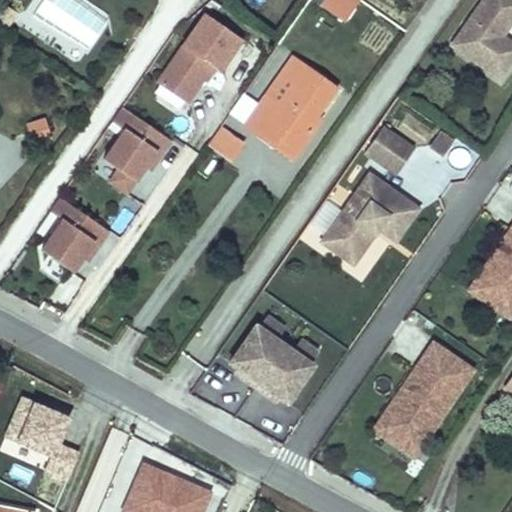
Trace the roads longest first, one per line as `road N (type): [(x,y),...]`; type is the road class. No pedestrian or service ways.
road 1 (residential): [(511,138),(274,477)]
road 2 (residential): [(0,325),(274,477)]
road 3 (unknown): [(135,400),(86,511)]
